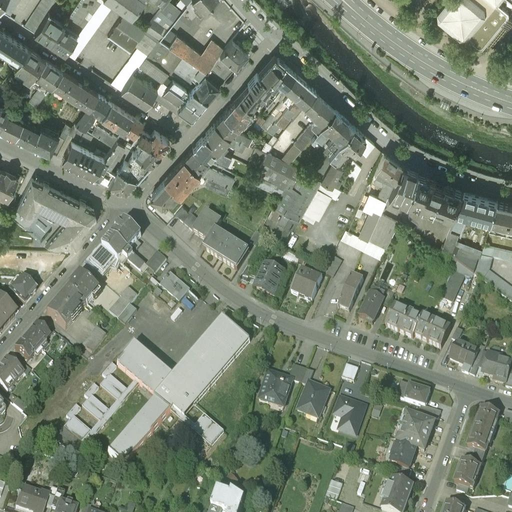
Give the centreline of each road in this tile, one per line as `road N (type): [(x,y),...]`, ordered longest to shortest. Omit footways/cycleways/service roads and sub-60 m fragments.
road 1 (residential): [(469,389),(285,326),(233,297),(125,208)]
road 2 (residential): [(511,197),(448,179),(395,152),(272,38)]
road 3 (residential): [(185,138),(0,18)]
road 4 (primary): [(342,0),(419,59),(511,102)]
road 5 (residential): [(125,208),(0,349)]
road 6 (residential): [(0,144),(125,208)]
road 7 (residential): [(272,38),(185,138)]
road 8 (residential): [(469,389),(426,511)]
